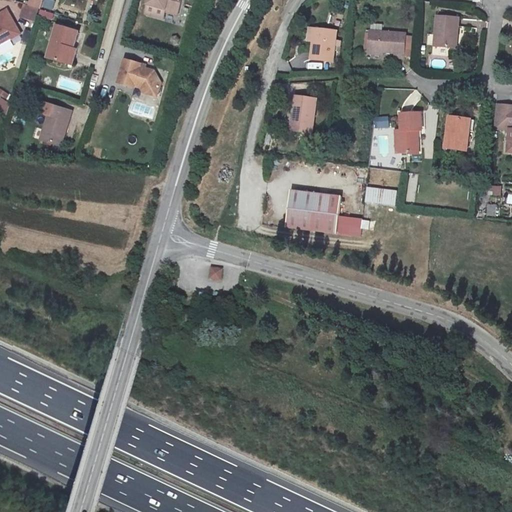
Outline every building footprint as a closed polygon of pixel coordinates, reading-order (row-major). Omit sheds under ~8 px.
[(36,21),(41,0),(27,0),(23,17),(36,21)] [(64,0),(64,9),(85,11),(86,0),(64,0)] [(144,0),(143,6),(164,11),(165,7),(178,10),(181,0),(144,0)] [(0,36),(2,36),(5,41),(15,36),(5,9),(0,10),(0,36)] [(458,23),(436,21),(435,51),(457,52),(458,23)] [(59,28),(50,59),(68,64),(71,51),(75,53),(80,34),(59,28)] [(404,33),(369,31),(368,52),(394,54),(394,57),(403,58),(404,33)] [(337,34),(315,32),(313,63),(335,65),(337,34)] [(146,70),(130,65),(123,88),(139,93),(140,91),(146,93),(149,97),(162,101),(165,88),(159,77),(150,74),(145,73),(146,70)] [(319,103),(297,101),(294,135),(316,137),(319,103)] [(55,105),(45,139),(66,144),(73,121),(70,121),(73,110),(55,105)] [(398,135),(395,134),(393,157),(417,158),(418,136),(424,137),(425,120),(400,117),(398,135)] [(474,121),(450,119),(448,150),(471,152),(474,121)] [(488,195),(501,196),(502,186),(489,186),(488,195)] [(366,187),(365,203),(395,206),(397,190),(366,187)] [(344,195),(291,190),(287,229),(340,234),(344,195)] [(487,216),(497,216),(497,205),(487,204),(487,216)] [(358,233),(359,223),(347,221),(346,232),(358,233)] [(225,270),(212,269),(210,281),(223,283),(225,270)]
